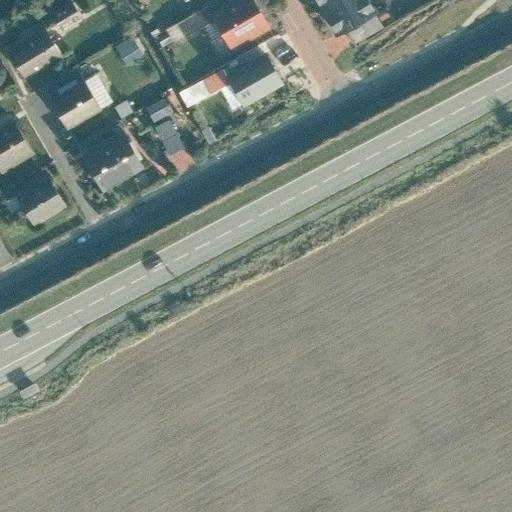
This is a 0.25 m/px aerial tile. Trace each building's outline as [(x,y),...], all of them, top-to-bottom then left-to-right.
[(72,0),(68,0),(51,11),(62,28),(82,15),(72,0)] [(237,0),(214,13),(233,46),(270,24),(256,0),(237,0)] [(370,0),(335,0),(324,6),(337,29),(375,8),(370,0)] [(208,3),(178,20),(185,31),(214,15),(208,3)] [(45,25),(8,47),(26,76),(62,55),(45,25)] [(140,33),(121,41),(129,62),(148,55),(140,33)] [(228,76),(244,104),(285,81),(269,52),(228,76)] [(84,80),(51,100),(67,128),(101,108),(84,80)] [(14,118),(0,126),(0,168),(1,170),(34,150),(14,118)] [(184,144),(171,118),(155,126),(169,151),(184,144)] [(123,131),(85,154),(104,186),(142,163),(123,131)] [(47,173),(16,191),(34,222),(65,204),(47,173)]
